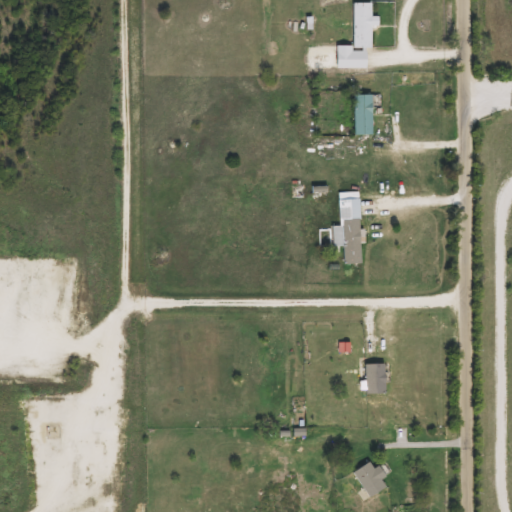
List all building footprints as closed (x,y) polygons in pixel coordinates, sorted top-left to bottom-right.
[(367,3),(367,18),(374,18),(374,26),(368,26),(368,49),(363,49),(363,68),(333,69),(333,47),(350,47),(349,3),(367,3)] [(350,136),(350,96),(369,96),(369,136),(350,136)] [(359,264),(341,265),(340,246),(330,247),(329,228),(337,227),(336,201),(356,200),(359,264)] [(382,395),(363,395),(363,366),(382,366),(382,395)] [(349,472),(366,461),(383,488),(366,498),(349,472)]
